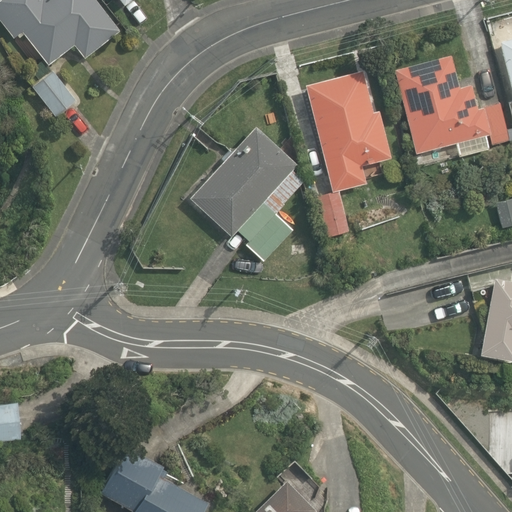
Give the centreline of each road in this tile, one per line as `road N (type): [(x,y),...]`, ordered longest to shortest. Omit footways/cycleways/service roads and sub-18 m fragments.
road 1 (residential): [(49,297),(118,337),(243,345),(318,366),(384,411),(473,504)]
road 2 (tertiary): [(346,0),(236,29),(185,64),(151,106),(49,297)]
